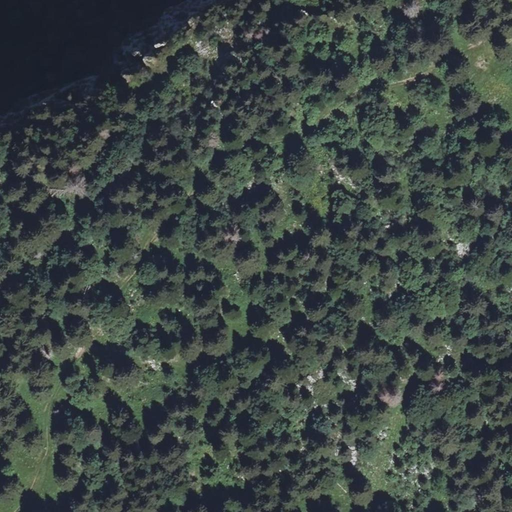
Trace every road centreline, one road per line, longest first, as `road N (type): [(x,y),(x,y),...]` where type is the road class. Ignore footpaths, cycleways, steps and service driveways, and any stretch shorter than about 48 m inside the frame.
road 1 (track): [(511,19),(412,77),(352,92),(295,135),(224,147),(192,169),(57,371),(47,402),(48,452),(16,511)]
road 2 (track): [(364,511),(425,333),(449,301),(511,282)]
